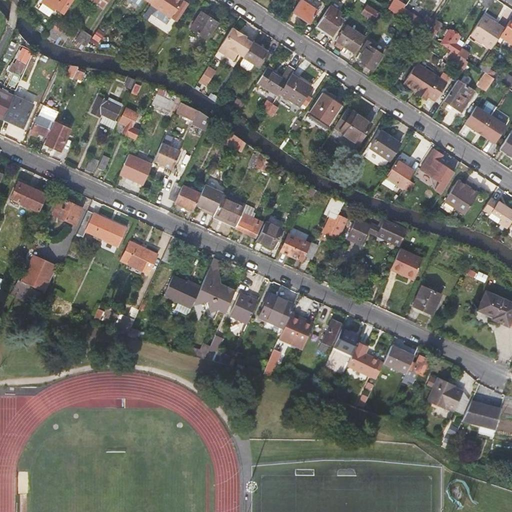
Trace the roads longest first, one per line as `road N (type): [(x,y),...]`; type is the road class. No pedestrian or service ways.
road 1 (residential): [(494,372),(0,147)]
road 2 (residential): [(511,186),(233,0)]
